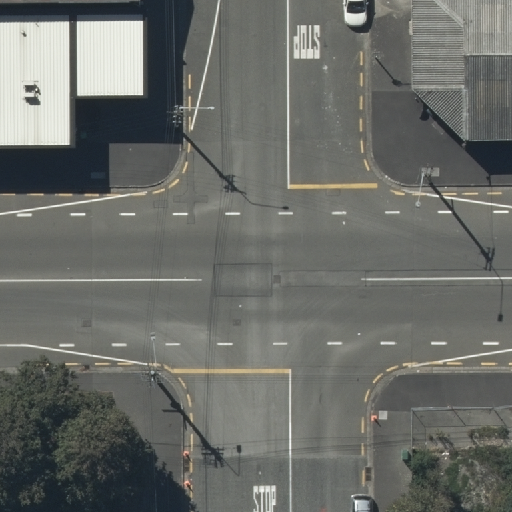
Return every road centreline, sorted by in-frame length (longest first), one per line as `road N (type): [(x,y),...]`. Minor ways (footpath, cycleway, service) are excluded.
road 1 (tertiary): [(0,282),(285,280)]
road 2 (tertiary): [(284,0),(285,280)]
road 3 (tertiary): [(285,280),(286,511)]
road 4 (tertiary): [(285,280),(511,278)]
